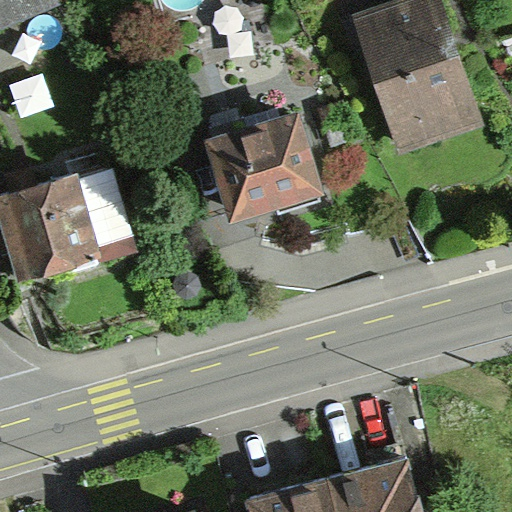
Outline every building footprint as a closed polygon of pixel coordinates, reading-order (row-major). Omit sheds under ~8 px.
[(436,0),(416,0),(354,19),(396,154),(477,129),(436,0)] [(341,107),(316,117),(330,152),(360,141),(341,107)] [(239,125),(202,136),(229,225),(274,212),(276,221),(321,208),(295,119),(242,135),(239,125)] [(71,178),(0,200),(0,236),(15,287),(54,275),(57,284),(99,271),(94,254),(129,244),(108,175),(73,185),(71,178)] [(413,511),(398,458),(324,478),(333,511),(413,511)] [(333,511),(324,478),(246,500),(248,511),(333,511)]
